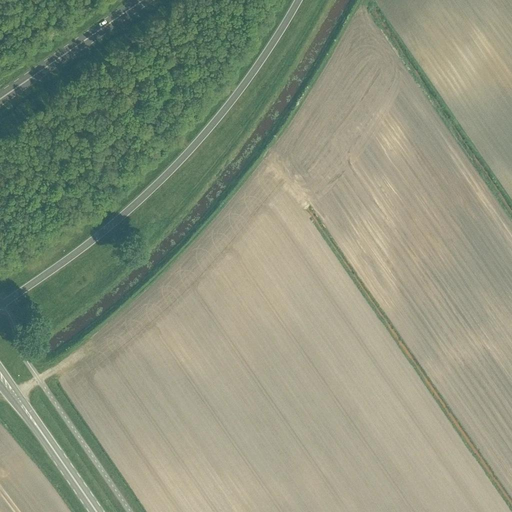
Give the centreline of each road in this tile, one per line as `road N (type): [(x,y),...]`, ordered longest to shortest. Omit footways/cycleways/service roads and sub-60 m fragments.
road 1 (primary): [(0,306),(154,187),(261,61),(297,0)]
road 2 (primary): [(0,99),(144,0)]
road 3 (primary): [(98,511),(0,372)]
